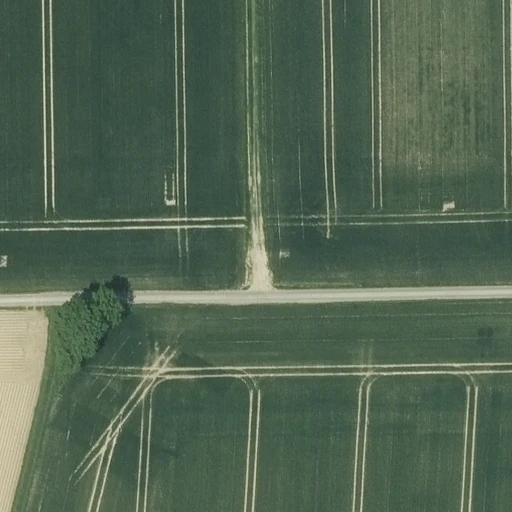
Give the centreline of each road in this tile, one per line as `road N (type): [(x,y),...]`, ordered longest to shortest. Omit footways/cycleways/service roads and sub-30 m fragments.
road 1 (unclassified): [(511,295),(0,300)]
road 2 (track): [(259,297),(250,0)]
road 3 (track): [(65,299),(14,511)]
